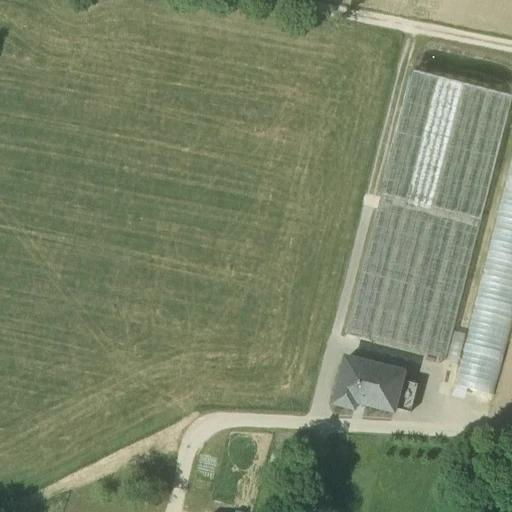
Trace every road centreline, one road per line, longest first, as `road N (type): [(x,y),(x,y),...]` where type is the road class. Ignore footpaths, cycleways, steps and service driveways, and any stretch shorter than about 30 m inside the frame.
road 1 (track): [(511,48),(272,0)]
road 2 (track): [(370,195),(413,27)]
